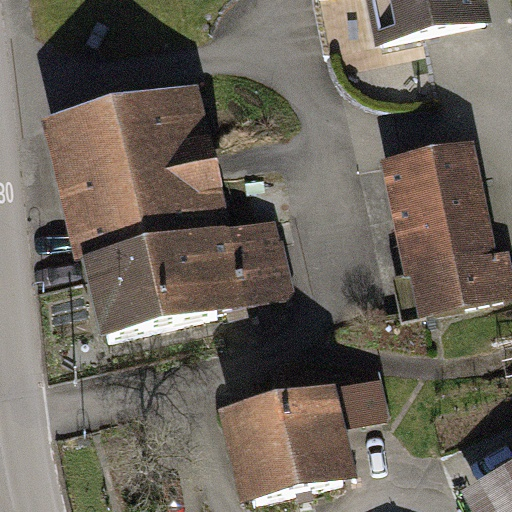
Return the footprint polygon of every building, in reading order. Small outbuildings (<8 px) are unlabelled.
[(357,0),(368,59),(487,37),(480,0),(357,0)] [(78,273),(94,348),(295,305),(277,223),(224,234),(194,91),(32,125),(64,275),(78,273)] [(468,147),(375,167),(401,285),(388,288),(397,329),(511,304),(511,282),(508,266),(494,269),(468,147)] [(381,392),(216,424),(233,511),(278,511),(355,497),(345,445),(390,436),(381,392)] [(511,511),(511,475),(455,510),(456,511),(511,511)]
